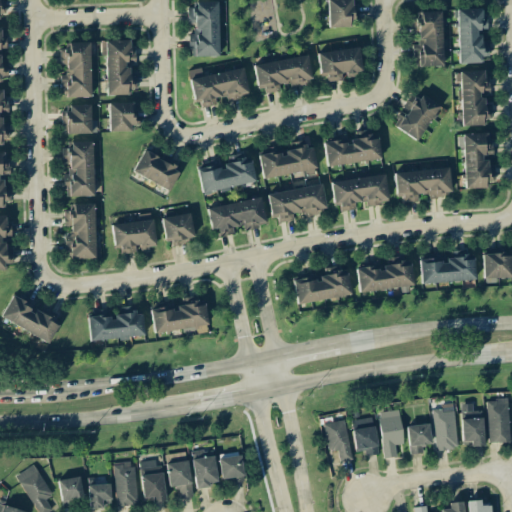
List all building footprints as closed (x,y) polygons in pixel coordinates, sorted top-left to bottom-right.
[(353,0),(326,0),(327,28),(349,27),(349,18),(354,18),(353,0)] [(218,56),(217,1),(195,1),(195,8),(186,8),(187,23),(195,22),(195,34),(188,34),(189,56),(218,56)] [(455,9),(457,62),(488,61),(487,41),(480,41),(480,30),(484,30),(483,7),(455,9)] [(441,66),(439,11),(417,12),(418,19),(410,20),(410,32),(416,31),(417,42),(415,42),(416,67),(441,66)] [(104,40),(105,95),(134,94),(134,73),(129,73),(129,63),(132,63),(132,40),(104,40)] [(88,43),(59,44),(59,64),(66,64),(66,75),(62,75),(63,97),(90,97),(88,43)] [(316,52),(318,73),(325,72),(326,81),(341,80),(340,73),(360,71),(357,47),(316,52)] [(278,89),(278,84),(290,82),(290,86),(310,83),(306,56),(253,63),(257,92),(278,89)] [(215,97),(225,96),(225,100),(246,97),(242,69),(189,77),(193,106),(215,103),(215,97)] [(460,126),(483,125),(483,119),(490,118),(490,104),(483,104),(483,93),(486,93),(485,70),(457,71),(460,126)] [(415,140),(438,106),(419,93),(396,127),(415,140)] [(107,102),(108,131),(135,131),(134,102),(107,102)] [(61,134),(90,133),(89,104),(68,105),(68,112),(61,112),(61,134)] [(463,188),(492,187),(491,166),(484,166),(484,155),(490,155),(489,132),(461,133),(463,188)] [(325,166),(379,159),(376,133),(321,141),(325,166)] [(91,141),(69,141),(69,148),(61,148),(61,163),(68,163),(68,172),(63,172),(63,196),(92,196),(91,141)] [(257,156),(261,178),(315,168),(310,144),(284,148),(284,151),(257,156)] [(179,171),(174,168),(177,162),(162,154),(160,159),(143,150),(131,171),(168,191),(179,171)] [(0,205),(9,206),(9,186),(5,186),(4,152),(0,151),(0,205)] [(254,182),(249,158),(220,164),(219,161),(196,166),(201,192),(254,182)] [(447,168),(395,171),(396,202),(417,201),(417,194),(427,194),(427,198),(449,196),(447,168)] [(387,203),(383,174),(331,181),(335,212),(355,209),(354,202),(364,201),(365,205),(387,203)] [(266,193),(270,222),(293,218),(292,214),(303,212),(303,215),(324,212),(320,185),(266,193)] [(209,229),(217,228),(218,236),(234,234),(232,226),(242,225),(243,229),(264,226),(260,198),(206,206),(209,229)] [(71,259),(94,258),(93,225),(98,225),(98,217),(92,217),(92,203),(64,204),(64,225),(70,225),(71,259)] [(166,245),(194,240),(188,212),(161,218),(166,245)] [(0,268),(11,268),(11,248),(4,248),(4,237),(9,237),(8,214),(0,214),(0,268)] [(112,224),(115,254),(137,252),(137,249),(155,247),(151,219),(112,224)] [(481,254),(482,278),(510,277),(509,253),(481,254)] [(419,283),(474,280),(472,256),(442,257),(441,254),(418,255),(419,283)] [(411,286),(408,261),(378,265),(377,260),(368,261),(368,266),(354,268),(357,291),(411,286)] [(349,295),(345,271),(315,276),(314,273),(291,277),(295,303),(349,295)] [(0,317),(47,342),(60,315),(39,304),(35,312),(29,309),(32,302),(12,292),(0,315),(0,317)] [(206,325),(203,301),(172,305),(172,301),(149,304),(152,333),(206,325)] [(88,340),(142,336),(140,311),(110,313),(109,309),(98,310),(99,315),(86,316),(88,340)] [(485,399),(487,443),(508,442),(507,398),(485,399)] [(430,409),(435,450),(456,448),(451,403),(439,405),(439,408),(430,409)] [(459,404),(461,442),(470,441),(470,446),(482,446),(481,410),(471,411),(471,403),(459,404)] [(376,412),(383,458),(395,456),(393,445),(402,443),(397,409),(376,412)] [(364,456),(377,454),(371,417),(349,421),(354,452),(363,451),(364,456)] [(349,460),(345,420),(323,422),(326,451),(336,450),(338,461),(349,460)] [(409,454),(422,452),(421,445),(430,444),(426,423),(404,426),(409,454)] [(165,462),(185,459),(184,452),(163,455),(165,462)] [(242,481),(239,453),(217,455),(220,479),(229,478),(230,482),(242,481)] [(216,485),(213,456),(191,458),(193,487),(216,485)] [(151,502),(163,501),(159,459),(138,462),(141,498),(150,497),(151,502)] [(165,463),(168,487),(177,485),(179,498),(191,496),(186,460),(165,463)] [(112,463),(114,506),(135,505),(133,462),(112,463)] [(35,511),(47,511),(51,510),(45,498),(50,496),(35,465),(16,474),(35,511)] [(60,502),(82,498),(78,476),(56,480),(60,502)] [(87,484),(88,508),(101,508),(101,500),(110,500),(109,484),(87,484)]
